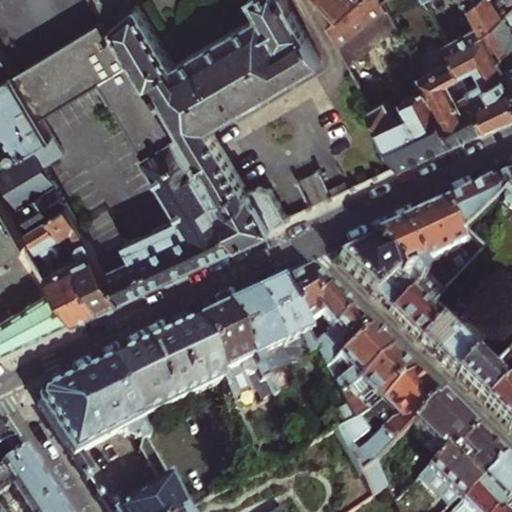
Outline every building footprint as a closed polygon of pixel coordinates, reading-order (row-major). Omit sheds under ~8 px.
[(324,64),(284,0),(251,0),(263,19),(176,69),(140,9),(135,12),(128,0),(93,0),(106,21),(176,137),(240,242),(283,222),(287,220),(286,217),(275,196),(262,191),(252,196),(214,130),(324,64)] [(326,0),(341,17),(359,0),(326,0)] [(359,0),(341,17),(332,25),(350,61),(365,48),(363,45),(377,32),(374,29),(389,16),(380,0),(359,0)] [(511,81),(503,64),(487,34),(509,14),(499,0),(480,0),(472,7),(481,24),(447,43),(456,59),(463,71),(475,64),(482,77),(470,84),(492,124),(508,116),(511,114),(511,81)] [(511,11),(509,14),(487,34),(503,64),(511,55),(511,11)] [(24,70),(16,74),(41,117),(48,113),(102,80),(147,155),(176,137),(106,21),(24,70)] [(511,55),(503,64),(511,81),(511,55)] [(429,89),(456,141),(475,132),(492,124),(470,84),(467,79),(463,71),(456,59),(423,78),(429,89)] [(15,73),(0,81),(0,116),(15,141),(1,150),(0,150),(0,164),(51,134),(41,117),(16,74),(15,73)] [(373,108),(402,166),(416,160),(444,146),(456,141),(429,89),(407,99),(407,100),(403,103),(408,113),(398,118),(389,101),(373,108)] [(48,216),(67,205),(44,166),(63,154),(51,134),(0,164),(0,174),(31,226),(48,216)] [(98,256),(123,297),(178,271),(182,269),(240,242),(176,137),(147,155),(183,215),(155,228),(127,242),(125,238),(98,256)] [(511,176),(483,191),(490,205),(499,191),(511,204),(511,303),(509,307),(511,309),(511,176)] [(0,256),(31,239),(26,230),(0,187),(0,256)] [(460,201),(438,212),(452,236),(461,232),(463,237),(459,239),(462,245),(469,236),(490,205),(483,191),(460,201)] [(75,260),(103,306),(113,301),(123,297),(98,256),(67,205),(48,216),(61,237),(72,232),(86,255),(75,260)] [(417,222),(396,232),(422,269),(447,256),(459,282),(488,259),(469,236),(462,245),(460,250),(452,236),(438,212),(417,222)] [(61,237),(48,216),(31,226),(85,315),(95,310),(103,306),(75,260),(62,265),(57,255),(56,250),(66,244),(61,237)] [(384,237),(369,244),(412,287),(427,275),(422,269),(396,232),(384,237)] [(355,251),(338,260),(367,288),(388,308),(412,287),(369,244),(355,251)] [(51,270),(37,249),(28,254),(52,295),(0,323),(0,354),(5,352),(68,322),(79,317),(51,270)] [(316,279),(311,273),(282,286),(290,301),(302,294),(307,299),(321,283),(316,279)] [(407,327),(418,337),(439,315),(429,305),(439,298),(428,286),(432,282),(427,275),(412,287),(388,308),(407,327)] [(330,329),(351,313),(338,300),(321,283),(307,299),(302,294),(290,301),(310,344),(315,340),(310,330),(314,328),(312,324),(318,318),(330,329)] [(447,283),(438,289),(443,295),(451,288),(447,283)] [(290,301),(282,286),(270,292),(255,299),(288,366),(315,353),(310,344),(290,301)] [(288,366),(255,299),(240,306),(226,312),(261,387),(268,384),(275,398),(275,399),(282,396),(273,377),(290,369),(288,366)] [(261,387),(226,312),(212,319),(195,327),(224,388),(237,416),(275,398),(268,384),(261,387)] [(315,353),(322,369),(331,361),(369,331),(360,322),(351,313),(330,329),(315,340),(310,344),(315,353)] [(426,346),(435,354),(456,332),(439,315),(418,337),(426,346)] [(87,482),(94,473),(83,454),(121,436),(144,448),(154,443),(155,436),(149,423),(224,388),(195,327),(160,343),(40,399),(38,407),(87,482)] [(331,361),(336,366),(340,362),(348,371),(343,376),(331,386),(337,398),(391,352),(379,341),(369,331),(331,361)] [(444,362),(453,372),(474,350),(456,332),(435,354),(444,362)] [(511,342),(503,351),(511,360),(511,365),(511,364),(507,367),(511,372),(511,371),(511,342)] [(473,391),(483,400),(504,379),(507,377),(492,362),(489,365),(474,350),(453,372),(473,391)] [(337,398),(351,423),(361,415),(378,401),(412,373),(401,363),(391,352),(337,398)] [(331,361),(322,369),(331,386),(343,376),(336,366),(331,361)] [(358,425),(364,420),(361,415),(351,423),(336,434),(361,475),(377,462),(412,428),(439,400),(423,384),(412,373),(378,401),(399,423),(390,425),(356,459),(347,445),(363,433),(358,425)] [(495,412),(508,424),(511,420),(511,387),(504,379),(483,400),(495,412)] [(412,428),(434,451),(431,455),(433,459),(435,461),(468,428),(453,414),(439,400),(412,428)] [(11,444),(0,426),(0,473),(22,460),(11,444)] [(462,504),(465,507),(507,465),(505,463),(483,442),(468,428),(435,461),(427,469),(453,495),(452,497),(452,501),(452,504),(454,507),(460,502),(462,504)] [(0,511),(56,511),(42,490),(22,460),(0,473),(0,511)] [(374,497),(389,487),(377,462),(361,475),(374,497)] [(511,470),(507,465),(465,507),(459,511),(500,511),(511,500),(511,470)] [(181,511),(164,484),(128,507),(122,496),(109,496),(107,493),(96,495),(107,511),(181,511)] [(511,511),(511,500),(500,511),(511,511)]
